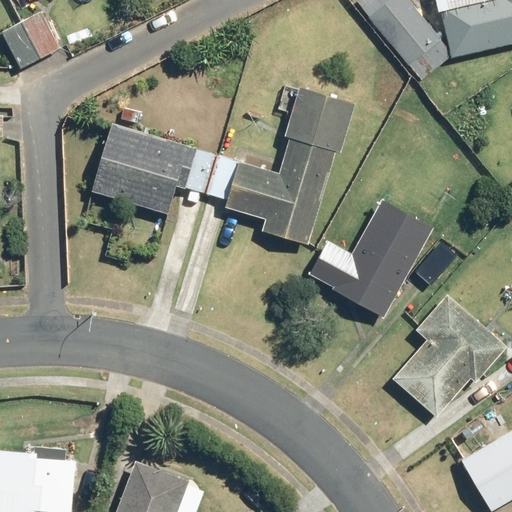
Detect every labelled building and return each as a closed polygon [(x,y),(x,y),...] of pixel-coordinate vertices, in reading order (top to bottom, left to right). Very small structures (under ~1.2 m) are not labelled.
[(440,42),(406,0),(362,0),(413,64),(440,42)] [(511,0),(442,0),(459,60),(511,45),(511,0)] [(43,18),(11,35),(27,65),(59,48),(43,18)] [(263,230),(311,243),(349,99),(300,87),(278,171),(127,125),(126,129),(122,128),(101,191),(173,215),(180,193),(266,218),(263,230)] [(339,282),(393,310),(436,225),(382,198),(339,282)] [(447,238),(418,269),(436,285),(464,254),(447,238)] [(419,329),(430,338),(399,371),(442,411),(477,375),(484,380),(511,345),(511,332),(453,286),(419,329)] [(511,431),(464,458),(493,510),(511,499),(511,431)] [(69,511),(74,460),(2,453),(0,479),(0,511),(69,511)] [(141,459),(120,511),(178,511),(192,479),(141,459)]
